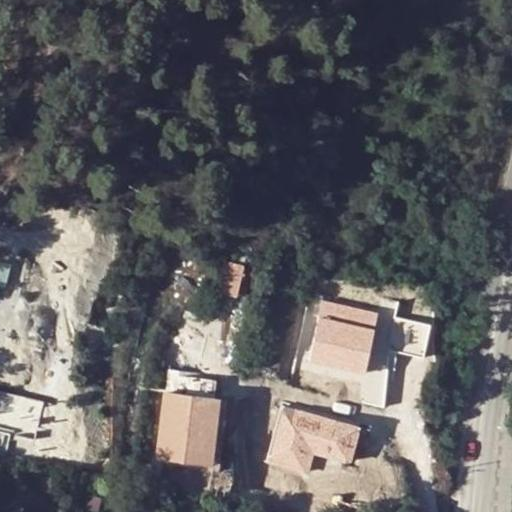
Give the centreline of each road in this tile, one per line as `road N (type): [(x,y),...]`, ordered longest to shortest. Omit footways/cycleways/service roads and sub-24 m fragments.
road 1 (tertiary): [(474,511),(511,250)]
road 2 (track): [(42,0),(38,93),(0,152)]
